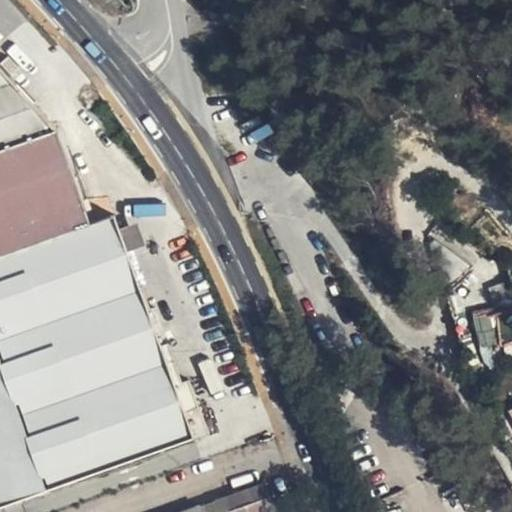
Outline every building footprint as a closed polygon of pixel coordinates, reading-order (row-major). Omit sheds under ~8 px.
[(0,149),(57,129),(0,64),(0,149)] [(0,149),(0,253),(92,221),(57,129),(0,149)] [(312,169),(308,172),(305,174),(311,184),(314,182),(319,180),(312,169)] [(120,227),(115,213),(92,221),(0,253),(0,503),(23,495),(195,434),(196,438),(208,433),(189,379),(184,380),(176,384),(162,345),(161,340),(168,337),(157,306),(150,309),(128,250),(120,227)] [(138,221),(120,227),(128,250),(146,243),(138,221)] [(423,232),(432,261),(444,291),(473,267),(450,248),(442,242),(423,232)] [(444,291),(451,312),(482,353),(495,346),(507,347),(511,344),(511,290),(503,291),(504,309),(494,296),(473,267),(444,291)] [(482,353),(451,312),(468,361),(482,353)] [(170,342),(162,345),(176,384),(184,380),(170,342)] [(507,347),(486,359),(495,371),(497,370),(507,347)] [(195,434),(23,495),(25,501),(197,440),(196,438),(195,434)] [(224,511),(225,511),(271,495),(267,481),(201,504),(203,511),(224,511)] [(277,511),(273,500),(271,495),(225,511),(224,511),(277,511)] [(273,500),(277,511),(283,511),(279,498),(273,500)] [(494,511),(489,501),(480,506),(482,511),(494,511)]
